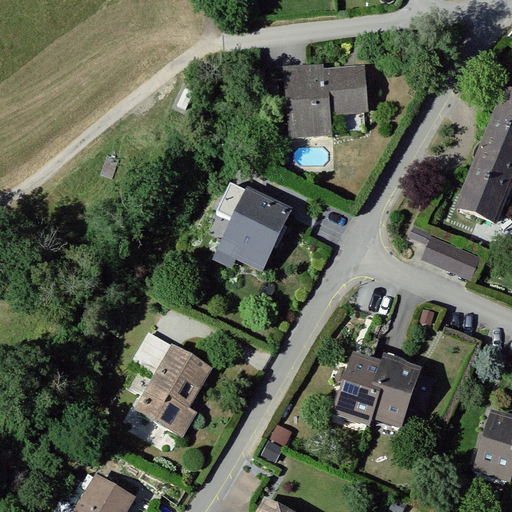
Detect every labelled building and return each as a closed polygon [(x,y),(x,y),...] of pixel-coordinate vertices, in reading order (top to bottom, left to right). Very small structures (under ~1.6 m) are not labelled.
[(362,67),(281,73),(286,138),(336,135),(335,120),(366,118),(362,67)] [(511,176),(511,92),(500,87),(448,209),(491,227),(511,176)] [(291,212),(240,190),(216,244),(233,251),(228,263),(262,277),(291,212)] [(433,235),(424,258),(473,278),(482,256),(433,235)] [(216,370),(166,344),(130,411),(180,438),(216,370)] [(417,371),(350,353),(333,413),(400,432),(417,371)] [(511,414),(490,408),(470,471),(511,483),(511,414)] [(122,511),(129,500),(86,475),(65,511),(122,511)] [(284,511),(260,498),(252,511),(284,511)]
